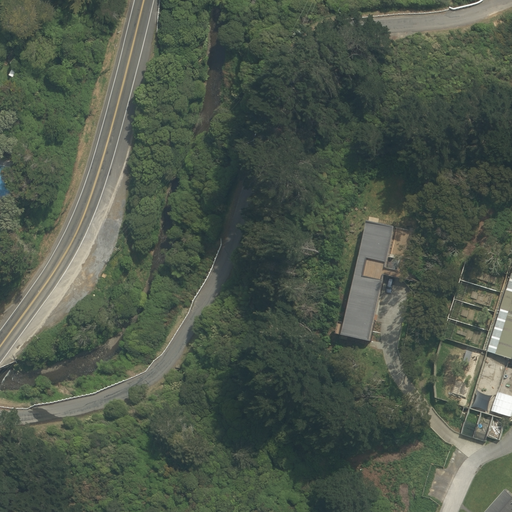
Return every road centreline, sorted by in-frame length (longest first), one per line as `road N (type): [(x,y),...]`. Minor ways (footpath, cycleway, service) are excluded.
road 1 (residential): [(0,415),(115,394),(156,359),(191,307),(287,73),(321,42),(511,4)]
road 2 (secondary): [(0,343),(68,240),(95,179),(143,0)]
